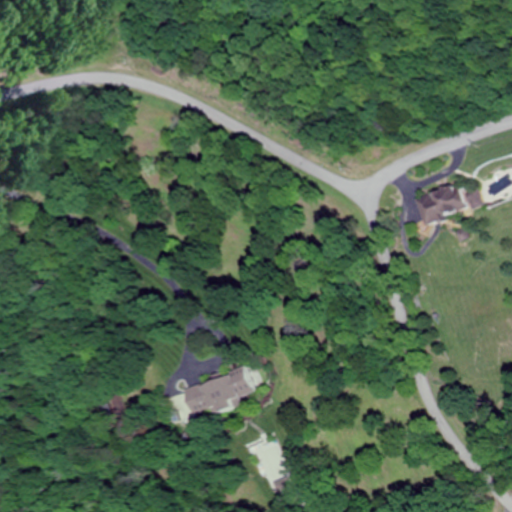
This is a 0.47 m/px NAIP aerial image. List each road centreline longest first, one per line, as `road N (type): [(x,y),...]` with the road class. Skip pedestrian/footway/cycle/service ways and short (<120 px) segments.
road 1 (residential): [(0,96),(87,79),(126,82),(226,121),(341,183),(367,186)]
road 2 (residential): [(511,503),(477,473),(425,395),(367,186)]
road 3 (residential): [(367,186),(511,122)]
